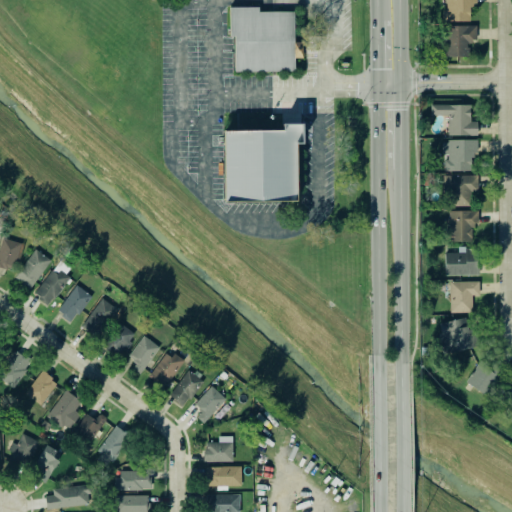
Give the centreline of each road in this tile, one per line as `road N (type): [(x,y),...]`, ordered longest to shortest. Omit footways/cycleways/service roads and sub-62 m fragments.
road 1 (residential): [(505,0),(511,334)]
road 2 (residential): [(184,511),(183,456),(169,426),(0,298)]
road 3 (secondary): [(376,81),(379,371)]
road 4 (secondary): [(400,384),(396,169)]
road 5 (residential): [(376,81),(511,81)]
road 6 (secondary): [(379,371),(381,502)]
road 7 (secondary): [(401,511),(400,384)]
